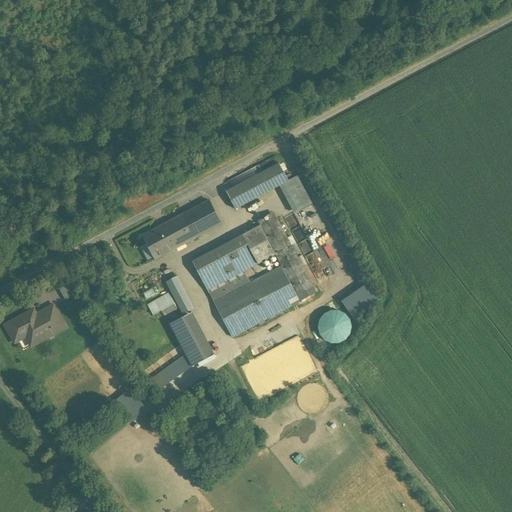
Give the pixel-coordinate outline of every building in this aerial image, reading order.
[(280,163),(227,191),(236,209),(280,186),(289,181),(280,163)] [(289,181),(280,186),(295,213),(312,204),(298,176),(289,181)] [(209,201),(164,225),(170,234),(169,235),(176,248),(221,224),(209,201)] [(314,287),(277,217),(261,226),(276,254),(282,266),(298,295),(314,287)] [(170,234),(164,225),(143,236),(155,259),(176,248),(169,235),(170,234)] [(261,226),(243,235),(258,264),(276,254),(261,226)] [(332,245),(326,227),(315,230),(321,249),(332,245)] [(258,264),(243,235),(193,261),(208,290),(258,264)] [(258,264),(208,290),(215,302),(282,266),(276,254),(258,264)] [(282,266),(215,302),(233,337),(317,292),(314,287),(298,295),(282,266)] [(194,308),(178,277),(167,282),(183,314),(194,308)] [(372,285),(343,305),(355,322),(384,302),(372,285)] [(160,287),(147,290),(149,296),(161,293),(160,287)] [(170,294),(149,306),(153,314),(174,303),(170,294)] [(54,305),(30,318),(28,313),(5,325),(15,343),(32,334),(37,343),(66,327),(54,305)] [(350,332),(351,326),(350,320),(346,315),(341,312),(335,311),(329,312),(324,315),(320,321),(319,327),(321,333),(324,338),(329,341),(335,343),(342,341),(347,338),(350,332)] [(215,355),(193,312),(170,324),(193,366),(215,355)] [(149,381),(157,392),(174,380),(166,369),(149,381)] [(134,422),(148,411),(131,389),(117,400),(134,422)]
